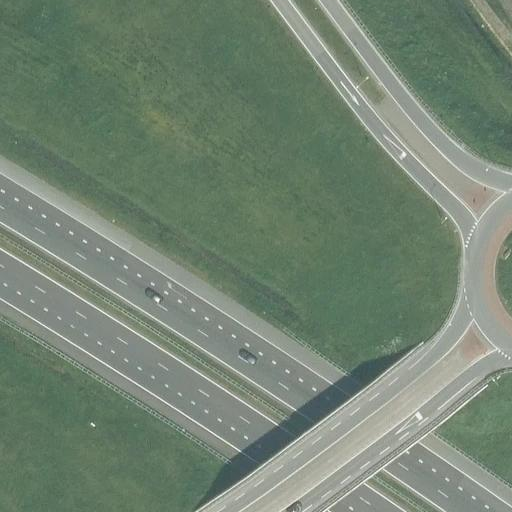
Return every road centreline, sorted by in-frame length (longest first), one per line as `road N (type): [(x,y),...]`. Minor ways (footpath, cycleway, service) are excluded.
road 1 (motorway): [(0,267),(377,511)]
road 2 (motorway): [(462,511),(100,270)]
road 3 (primary): [(477,304),(393,388),(225,511)]
road 4 (motorway): [(279,0),(382,137),(456,210),(475,246)]
road 5 (primary): [(290,511),(469,377),(511,354)]
road 6 (motorway): [(511,189),(463,163),(431,133),(327,0)]
road 7 (motorway): [(100,270),(50,215),(0,183)]
